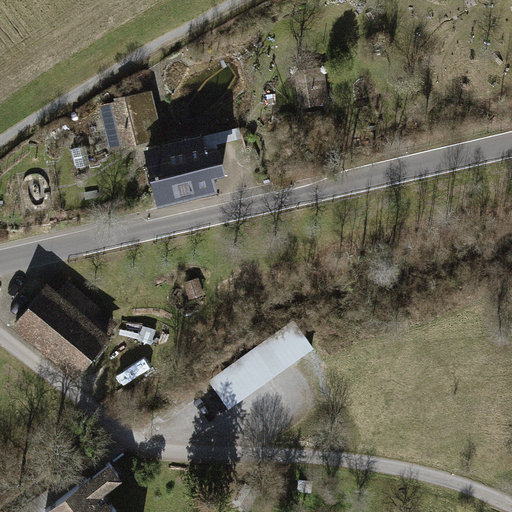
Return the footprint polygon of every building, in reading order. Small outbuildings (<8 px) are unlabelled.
[(339,5),(291,19),(299,45),(347,31),(339,5)] [(292,64),(297,110),(328,106),(322,61),(292,64)] [(108,101),(117,148),(160,139),(150,92),(108,101)] [(201,139),(142,152),(155,208),(214,195),(211,181),(223,178),(216,148),(203,151),(201,139)] [(199,277),(184,281),(188,297),(204,293),(199,277)] [(9,330),(72,380),(110,333),(106,329),(114,318),(66,280),(58,291),(47,283),(9,330)] [(211,377),(228,405),(317,350),(300,322),(211,377)] [(111,511),(101,497),(122,482),(109,464),(41,511),(111,511)] [(246,484),(231,504),(241,511),(251,511),(263,497),(246,484)]
